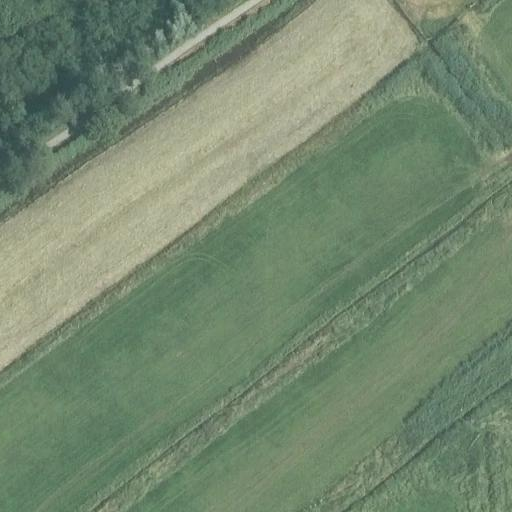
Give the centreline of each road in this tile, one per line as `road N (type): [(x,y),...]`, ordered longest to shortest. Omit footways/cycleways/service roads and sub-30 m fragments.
road 1 (track): [(0,281),(383,0)]
road 2 (track): [(511,223),(165,511)]
